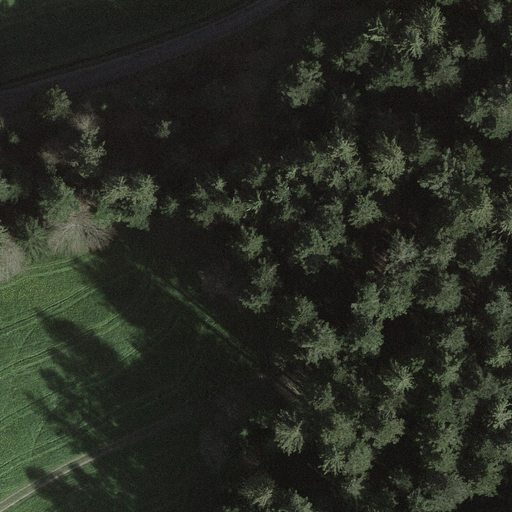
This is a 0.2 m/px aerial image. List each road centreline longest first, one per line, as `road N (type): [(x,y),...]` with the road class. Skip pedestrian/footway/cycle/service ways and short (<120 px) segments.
road 1 (track): [(511,319),(270,377),(36,481),(0,506)]
road 2 (track): [(275,0),(166,50),(0,102)]
road 3 (track): [(245,511),(270,377)]
